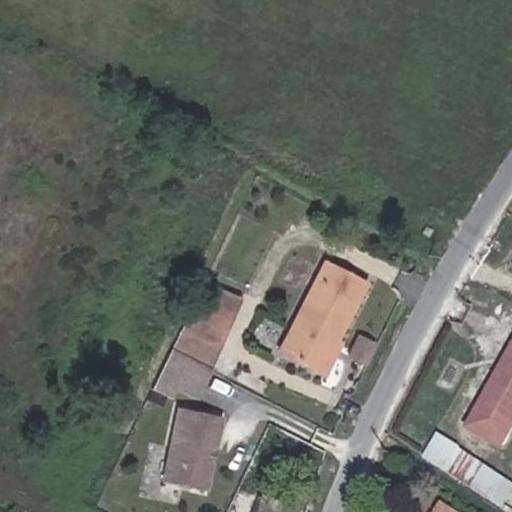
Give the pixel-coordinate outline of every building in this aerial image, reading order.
[(327,338),(334,343),(361,289),(324,269),(280,355),(311,371),(327,338)] [(235,306),(215,297),(184,360),(204,370),(235,306)] [(339,346),(334,343),(327,338),(311,371),(324,377),(339,346)] [(511,350),(480,410),(511,428),(511,350)] [(220,415),(170,403),(154,477),(205,488),(211,458),(207,452),(208,448),(214,444),(220,415)] [(132,431),(125,444),(142,452),(148,440),(132,431)] [(442,436),(425,461),(445,474),(459,452),(462,448),(442,436)] [(459,452),(445,474),(489,503),(503,481),(459,452)] [(249,511),(270,511),(274,504),(255,496),(249,511)]
